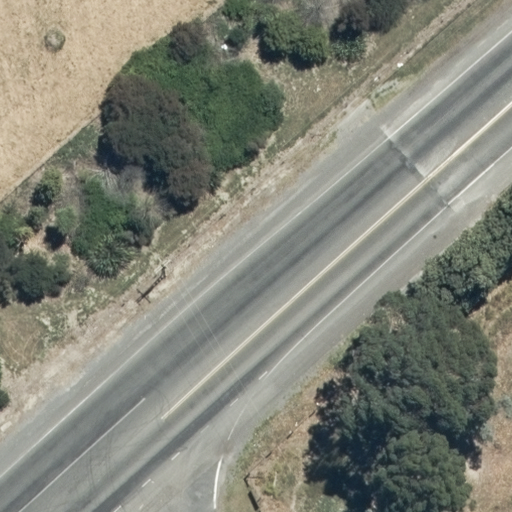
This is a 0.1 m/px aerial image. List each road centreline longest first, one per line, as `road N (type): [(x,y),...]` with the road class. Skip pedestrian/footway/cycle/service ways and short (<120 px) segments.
road 1 (trunk): [(57,511),(511,106)]
road 2 (trunk): [(356,0),(0,390)]
